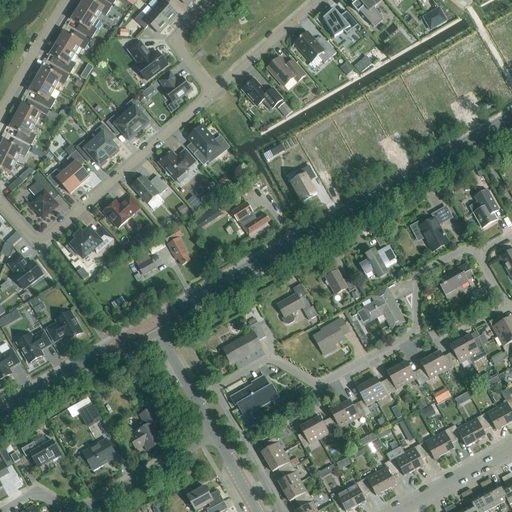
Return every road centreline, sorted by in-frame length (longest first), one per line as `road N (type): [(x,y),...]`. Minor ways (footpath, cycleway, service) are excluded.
road 1 (secondary): [(149,323),(511,116)]
road 2 (residential): [(214,93),(37,246),(0,201)]
road 3 (residential): [(1,511),(32,495),(75,509),(215,434)]
road 4 (residential): [(480,251),(454,253),(415,276),(413,336),(323,388)]
road 5 (secondary): [(0,409),(149,323)]
road 6 (residential): [(323,388),(267,360),(195,399)]
road 7 (residential): [(320,0),(214,93)]
road 8 (residential): [(0,115),(64,0)]
